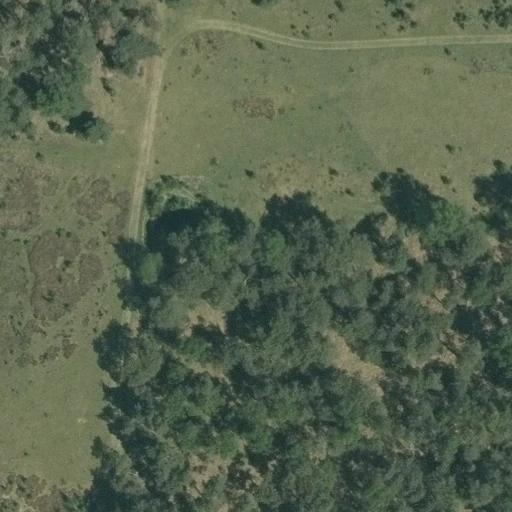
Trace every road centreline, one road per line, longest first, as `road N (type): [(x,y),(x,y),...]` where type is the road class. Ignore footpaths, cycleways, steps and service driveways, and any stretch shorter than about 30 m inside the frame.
road 1 (track): [(167,0),(119,511)]
road 2 (track): [(511,40),(285,44),(166,16)]
